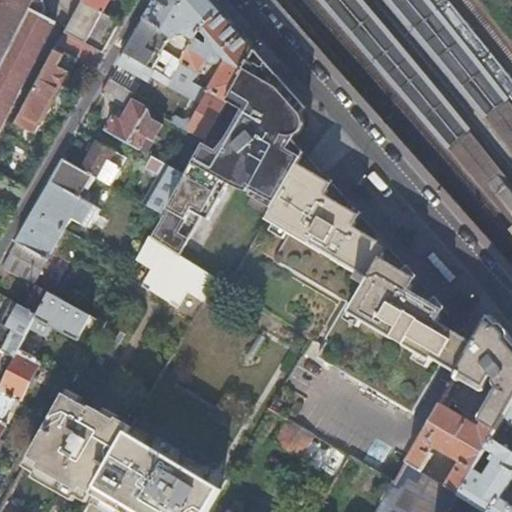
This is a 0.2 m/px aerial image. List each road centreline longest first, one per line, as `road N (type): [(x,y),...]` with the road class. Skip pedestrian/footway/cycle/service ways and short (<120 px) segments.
road 1 (tertiary): [(238,0),(511,308)]
road 2 (residential): [(0,257),(144,0)]
